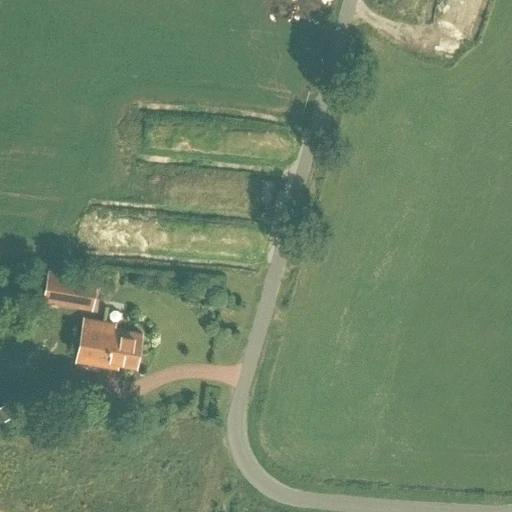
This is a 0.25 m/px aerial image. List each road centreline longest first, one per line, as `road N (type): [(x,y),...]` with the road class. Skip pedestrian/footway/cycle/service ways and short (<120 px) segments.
road 1 (unclassified): [(238,405),(352,0)]
road 2 (unclassified): [(238,405),(235,440),(247,472),(270,492),(295,501),(460,511)]
